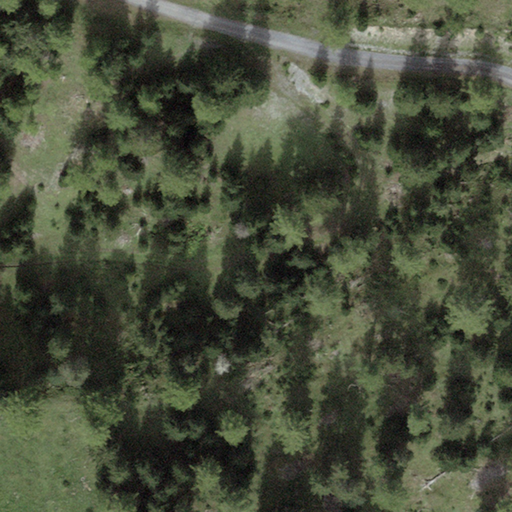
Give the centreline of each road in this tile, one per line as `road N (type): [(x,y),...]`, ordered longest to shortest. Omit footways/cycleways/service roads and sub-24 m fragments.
road 1 (track): [(255,32),(281,79),(360,156),(371,180),(364,208),(319,237),(234,261),(189,264),(110,251),(0,258)]
road 2 (track): [(511,77),(318,49),(140,0)]
